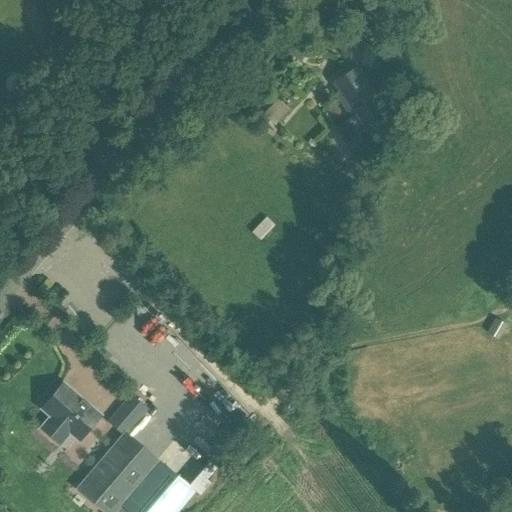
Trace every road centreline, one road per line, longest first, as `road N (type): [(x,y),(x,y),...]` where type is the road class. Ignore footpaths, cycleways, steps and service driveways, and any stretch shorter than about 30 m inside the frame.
road 1 (unclassified): [(0,301),(256,0)]
road 2 (track): [(320,511),(278,422),(74,213)]
road 3 (track): [(484,320),(354,341),(427,181)]
